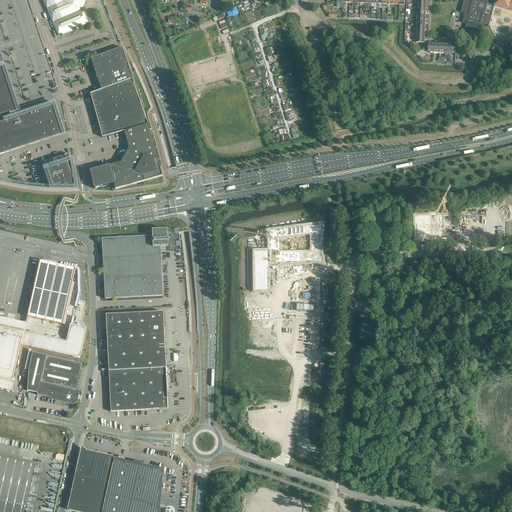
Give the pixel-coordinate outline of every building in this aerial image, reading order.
[(42,0),(58,37),(88,24),(90,29),(81,7),(83,0),(42,0)] [(464,0),(461,13),(466,14),(465,16),(464,16),(462,23),(466,24),(465,30),(480,34),(482,24),(483,24),(489,25),(492,16),(485,14),(487,4),(492,6),(492,4),(495,4),(495,0),(464,0)] [(494,6),(511,10),(511,0),(495,0),(495,4),(494,6)] [(224,34),(230,32),(224,14),(214,17),(215,21),(220,20),(224,34)] [(253,41),(257,39),(253,28),(248,30),(253,41)] [(258,42),(253,44),(257,57),(262,55),(258,42)] [(265,48),(268,55),(275,53),(273,46),(265,48)] [(90,59),(101,90),(132,79),(121,48),(90,59)] [(266,67),(260,69),(263,79),(269,77),(266,67)] [(16,110),(3,69),(0,69),(0,115),(9,112),(9,113),(16,110)] [(134,84),(132,79),(101,91),(90,94),(102,137),(124,131),(148,125),(147,123),(145,118),(142,104),(141,104),(139,100),(140,99),(137,91),(134,84)] [(266,88),(267,95),(275,93),(273,86),(266,88)] [(20,124),(27,145),(62,133),(55,112),(52,106),(46,108),(45,108),(25,114),(25,115),(18,117),(20,124)] [(295,111),(286,113),(288,119),(294,117),(293,113),(296,113),(295,111)] [(0,153),(21,147),(14,126),(11,119),(0,122),(0,153)] [(148,125),(124,131),(128,148),(120,162),(89,171),(94,189),(113,184),(115,189),(162,177),(148,125)] [(43,162),(47,173),(52,188),(58,185),(59,188),(66,186),(67,188),(74,186),(69,169),(72,168),(70,161),(67,154),(43,162)] [(372,214),(373,244),(387,244),(386,213),(372,214)] [(450,215),(415,215),(416,241),(451,240),(450,215)] [(270,252),(255,252),(255,291),(269,291),(268,263),(322,263),(321,225),(270,232),(270,252)] [(161,231),(160,232),(159,233),(158,235),(158,236),(157,237),(157,238),(161,238),(161,240),(152,240),(152,236),(101,239),(105,299),(162,296),(160,247),(167,247),(167,242),(168,242),(168,239),(171,239),(171,242),(173,244),(175,242),(175,240),(175,237),(175,235),(174,232),(172,231),(169,229),(167,229),(165,229),(163,230),(161,231)] [(40,259),(27,316),(62,324),(75,267),(40,259)] [(105,315),(108,371),(165,368),(162,312),(105,315)] [(0,327),(25,333),(27,323),(12,320),(0,317),(0,327)] [(0,378),(12,382),(20,345),(25,346),(79,358),(85,329),(71,326),(67,343),(25,333),(0,327),(0,378)] [(27,391),(37,393),(37,395),(51,399),(52,397),(73,401),(81,364),(32,353),(28,369),(27,391)] [(165,368),(108,371),(110,412),(168,409),(165,368)] [(0,388),(10,391),(12,382),(0,378),(0,388)] [(81,451),(74,481),(105,487),(112,458),(81,451)] [(0,458),(0,511),(24,511),(35,466),(0,458)] [(159,511),(162,474),(163,469),(158,468),(143,465),(144,463),(134,461),(133,462),(119,459),(113,458),(112,463),(112,464),(102,511),(101,511),(159,511)] [(74,481),(71,495),(102,502),(105,487),(74,481)] [(253,492),(248,511),(302,511),(304,505),(253,492)] [(99,511),(102,502),(71,495),(68,510),(76,511),(99,511)]
